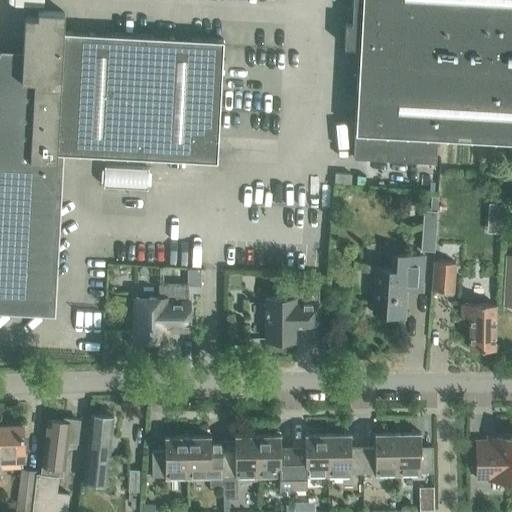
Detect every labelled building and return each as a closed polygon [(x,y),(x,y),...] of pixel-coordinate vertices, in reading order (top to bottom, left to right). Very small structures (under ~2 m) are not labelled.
[(353,157),(435,162),(436,137),(511,140),(511,0),(352,0),(352,7),(348,6),(348,16),(351,16),(351,25),(345,24),(344,47),(359,47),(353,157)] [(22,59),(4,58),(0,68),(0,305),(47,308),(56,153),(217,162),(223,40),(63,32),(64,13),(37,12),(37,18),(24,17),(22,59)] [(334,183),(351,184),(351,174),(335,173),(334,183)] [(487,203),(486,217),(498,218),(499,204),(487,203)] [(433,251),(436,211),(423,210),(420,250),(433,251)] [(373,314),(403,316),(405,289),(421,290),(423,257),(393,255),(392,270),(376,269),(373,314)] [(430,289),(452,291),(454,264),(433,262),(430,289)] [(240,271),(227,271),(227,284),(240,285),(240,271)] [(135,340),(164,340),(164,327),(188,327),(188,285),(159,285),(159,298),(135,298),(135,340)] [(266,313),(266,341),(294,341),(294,328),(318,328),(318,285),(289,285),(286,298),(266,299),(266,308),(265,308),(264,312),(266,313)] [(469,316),(468,348),(493,349),(493,304),(460,303),(460,316),(469,316)] [(84,483),(105,485),(113,417),(90,415),(86,466),(84,483)] [(36,474),(31,511),(65,511),(68,495),(55,494),(57,478),(62,478),(63,470),(66,448),(75,449),(78,425),(77,424),(77,421),(64,420),(63,423),(48,421),(42,468),(41,467),(40,475),(36,474)] [(21,425),(0,425),(0,460),(22,460),(21,425)] [(375,476),(397,475),(396,433),(373,433),(373,447),(362,448),(362,473),(375,473),(375,476)] [(420,433),(396,433),(397,475),(420,475),(420,472),(433,472),(433,446),(421,447),(420,433)] [(307,477),(327,476),(326,434),(303,434),(303,448),(292,449),(292,489),(307,489),(307,477)] [(350,434),(326,434),(327,476),(350,476),(350,473),(362,473),(362,448),(351,448),(350,434)] [(236,499),(236,478),(257,477),(256,435),(233,436),(233,450),(222,450),(222,475),(222,499),(236,499)] [(281,449),(280,435),(256,435),(257,477),(278,477),(278,489),(292,489),(292,449),(281,449)] [(165,476),(165,479),(187,478),(186,436),(163,437),(163,451),(151,451),(151,477),(165,476)] [(186,436),(187,478),(210,478),(210,476),(222,475),(222,450),(211,450),(210,436),(186,436)] [(488,480),(511,479),(510,436),(497,437),(497,440),(475,441),(476,479),(488,479),(488,480)] [(29,511),(34,473),(21,471),(16,511),(29,511)] [(140,471),(128,471),(127,492),(139,492),(140,471)] [(433,488),(420,488),(420,511),(434,511),(433,488)] [(293,511),(303,511),(303,503),(293,503),(293,511)]
